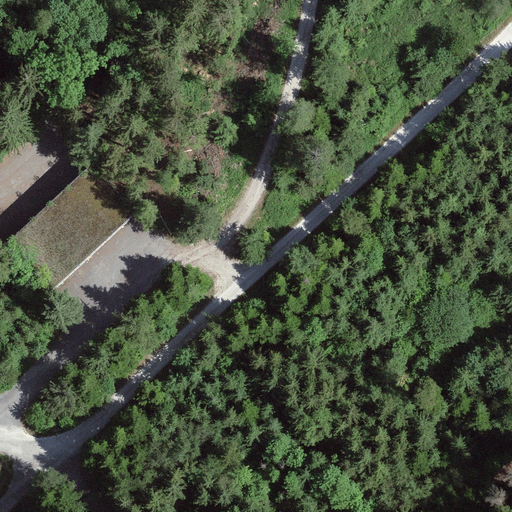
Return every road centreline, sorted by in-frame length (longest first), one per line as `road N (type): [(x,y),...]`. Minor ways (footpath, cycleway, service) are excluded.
road 1 (track): [(0,442),(56,452),(511,31)]
road 2 (track): [(310,0),(254,196),(197,253),(258,270)]
road 3 (track): [(0,419),(169,261),(197,253)]
road 4 (track): [(111,511),(56,452),(0,506)]
